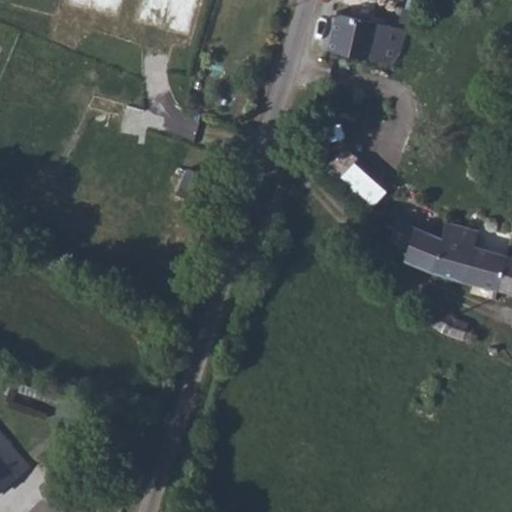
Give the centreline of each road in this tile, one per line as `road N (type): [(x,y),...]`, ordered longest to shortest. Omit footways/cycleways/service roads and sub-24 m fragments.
road 1 (unclassified): [(149,511),(260,147)]
road 2 (unclassified): [(420,300),(260,147)]
road 3 (unclassified): [(260,147),(309,0)]
